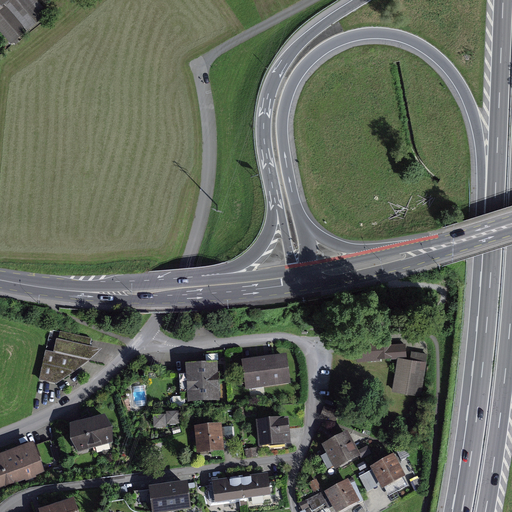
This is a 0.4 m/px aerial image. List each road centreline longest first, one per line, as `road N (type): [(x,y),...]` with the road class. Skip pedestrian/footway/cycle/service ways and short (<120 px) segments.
road 1 (residential): [(0,436),(63,407),(143,336),(192,346),(287,337),(311,345),(316,363),(299,455),(30,492),(0,510)]
road 2 (trunk): [(300,217),(282,125),(293,82),(340,39),(390,34),(437,57),(469,103),(479,142),(480,222),(492,251)]
road 3 (track): [(143,336),(187,261),(201,218),(208,139),(196,66),(309,0)]
road 4 (trunk): [(492,251),(461,511)]
road 5 (trunk): [(503,0),(492,251)]
road 6 (trunk): [(360,0),(292,48),(270,86),(264,137),(277,200)]
road 7 (trunk): [(485,511),(511,296)]
road 8 (secondary): [(163,290),(90,292),(0,280)]
road 9 (trunk): [(277,200),(253,252),(163,290)]
road 10 (secondary): [(300,276),(163,290)]
